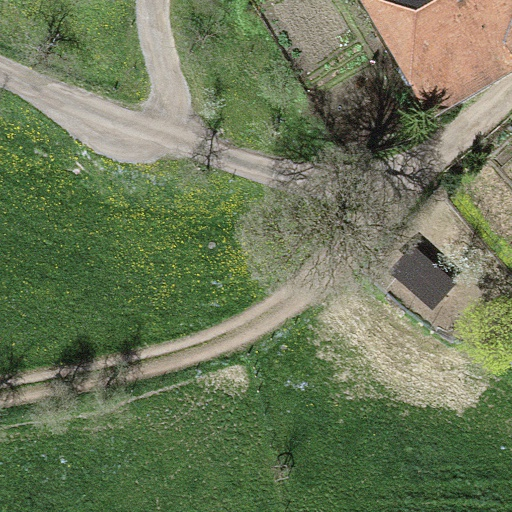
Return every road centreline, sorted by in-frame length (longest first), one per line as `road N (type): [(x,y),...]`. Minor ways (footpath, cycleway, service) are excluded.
road 1 (track): [(0,393),(211,343),(318,276),(389,197)]
road 2 (track): [(389,197),(167,137),(112,131),(0,73)]
road 3 (track): [(389,197),(511,106)]
road 4 (track): [(167,137),(172,94),(154,32),(156,0)]
